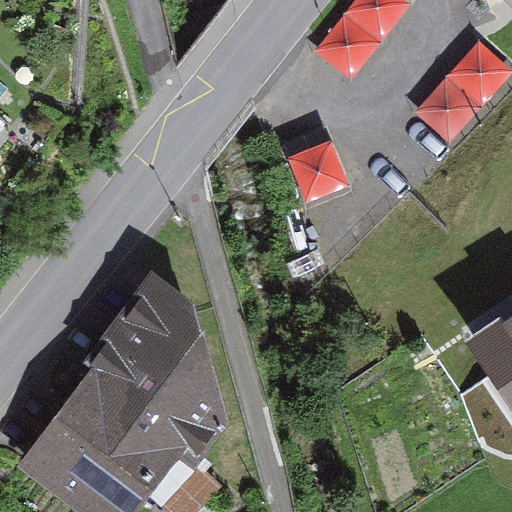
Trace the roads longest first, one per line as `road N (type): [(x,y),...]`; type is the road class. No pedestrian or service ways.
road 1 (unclassified): [(296,0),(0,356)]
road 2 (unknown): [(254,54),(381,112),(405,97),(433,46),(427,0)]
